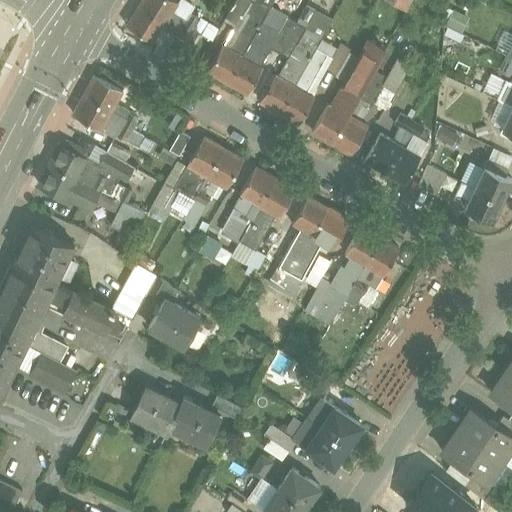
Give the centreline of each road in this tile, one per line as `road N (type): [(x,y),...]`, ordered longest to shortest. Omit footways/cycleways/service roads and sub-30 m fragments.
road 1 (residential): [(506,275),(73,33)]
road 2 (residential): [(346,511),(506,275)]
road 3 (secondary): [(73,33),(0,174)]
